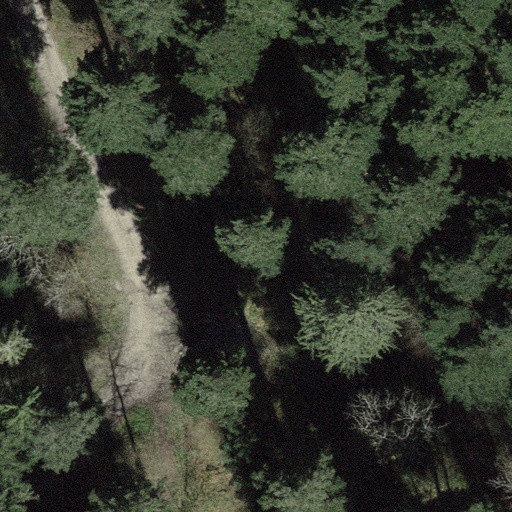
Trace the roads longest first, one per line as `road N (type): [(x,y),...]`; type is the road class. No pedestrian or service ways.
road 1 (track): [(155,293),(71,123),(30,0)]
road 2 (track): [(27,511),(155,293)]
road 3 (track): [(155,293),(171,413),(166,511)]
